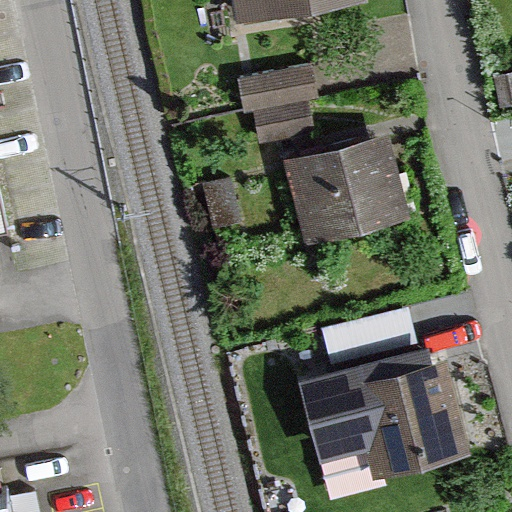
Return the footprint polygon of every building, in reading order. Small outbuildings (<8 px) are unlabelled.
[(362,0),(231,0),(236,25),(363,4),(362,0)] [(241,115),(315,99),(308,68),(235,84),(241,115)] [(413,223),(386,133),(282,164),(309,254),(413,223)] [(376,477),(469,452),(446,366),(433,369),(428,352),(300,386),(323,468),(370,455),(376,477)] [(30,511),(27,496),(0,501),(0,511),(30,511)]
